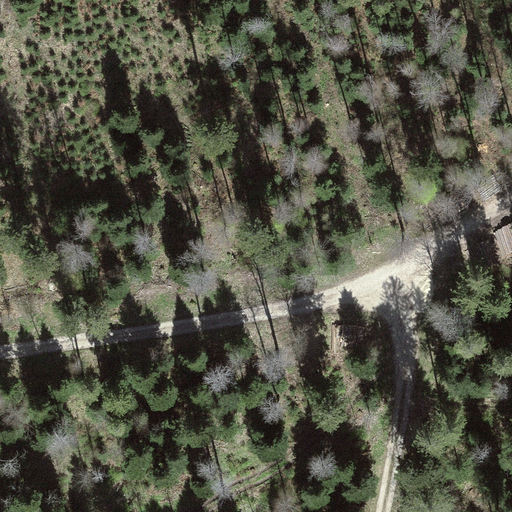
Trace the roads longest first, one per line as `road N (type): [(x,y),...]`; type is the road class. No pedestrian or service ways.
road 1 (track): [(0,351),(327,301),(396,277),(511,194)]
road 2 (track): [(396,277),(407,348),(383,511)]
